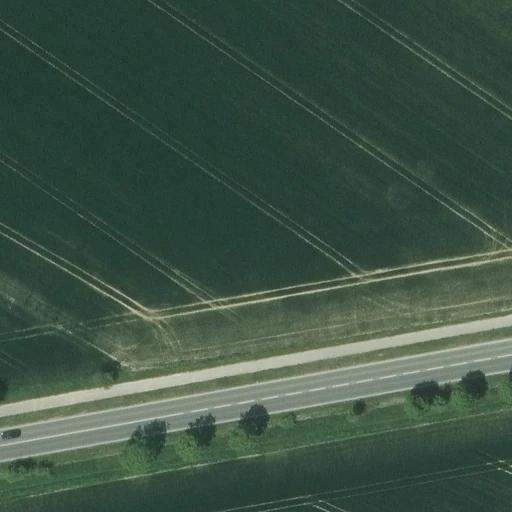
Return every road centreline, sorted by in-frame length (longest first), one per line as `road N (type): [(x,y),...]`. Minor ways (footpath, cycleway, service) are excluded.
road 1 (secondary): [(0,447),(511,357)]
road 2 (track): [(3,511),(511,421)]
